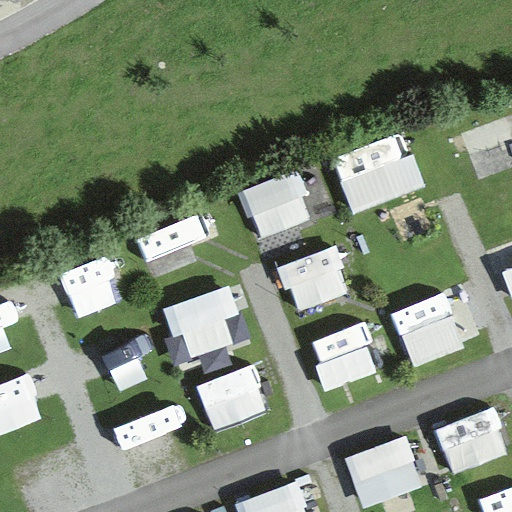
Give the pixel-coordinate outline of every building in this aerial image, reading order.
[(337,156),(363,212),(432,180),(406,125),(337,156)] [(268,234),(321,214),(302,166),(249,186),(268,234)] [(511,242),(501,246),(511,276),(511,242)] [(289,257),(300,305),(355,293),(344,245),(289,257)] [(238,286),(179,304),(196,358),(254,340),(238,286)] [(420,350),(464,333),(447,288),(402,305),(420,350)] [(343,379),(388,365),(372,318),(328,333),(343,379)] [(206,377),(219,428),(279,412),(266,361),(206,377)] [(459,470),(511,449),(511,433),(499,401),(441,424),(459,470)] [(352,454),(373,504),(432,479),(411,429),(352,454)] [(267,511),(322,511),(308,472),(260,489),(267,511)] [(499,511),(511,511),(511,490),(494,499),(499,511)]
